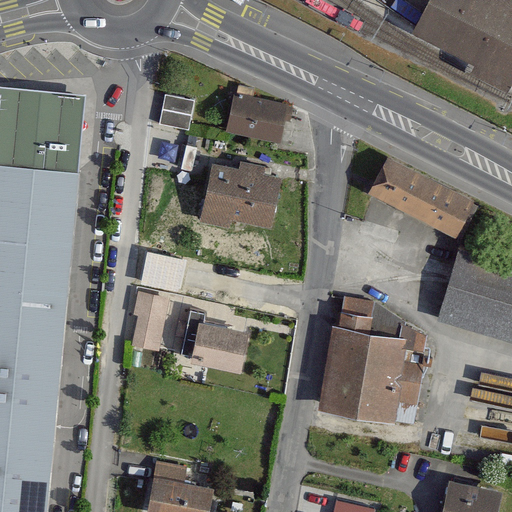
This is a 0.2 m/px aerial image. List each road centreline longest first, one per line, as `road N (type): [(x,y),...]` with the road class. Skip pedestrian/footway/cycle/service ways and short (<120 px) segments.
road 1 (residential): [(97,511),(128,264),(141,55)]
road 2 (residential): [(278,511),(338,109)]
road 3 (secondary): [(152,25),(338,109)]
road 4 (secondary): [(338,109),(511,189)]
road 5 (secondary): [(511,169),(346,81)]
road 6 (secondary): [(346,81),(184,0)]
